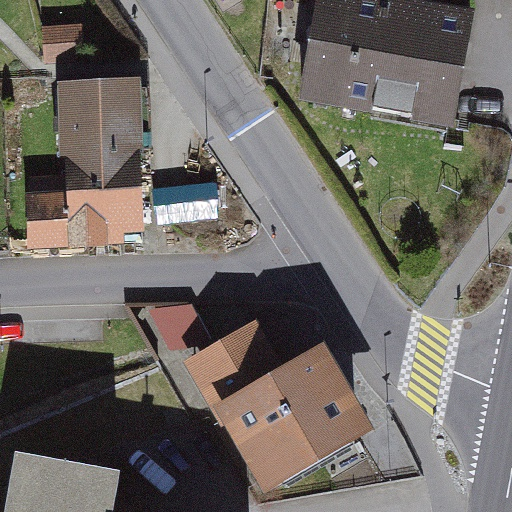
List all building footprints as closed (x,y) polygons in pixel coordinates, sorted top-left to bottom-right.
[(494,8),(441,0),(329,0),(312,110),(474,135),(494,8)] [(95,35),(49,40),(53,74),(98,69),(95,35)] [(154,79),(69,84),(76,198),(33,201),(37,262),(151,255),(150,239),(163,238),(154,79)] [(275,329),(201,371),(274,500),(395,432),(349,349),(301,376),(275,329)] [(141,511),(148,468),(41,453),(32,511),(141,511)]
